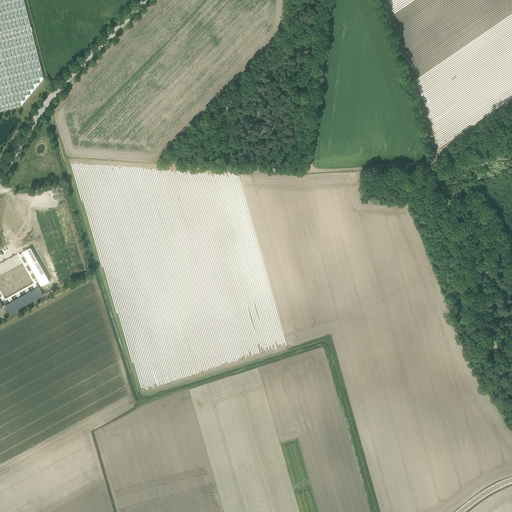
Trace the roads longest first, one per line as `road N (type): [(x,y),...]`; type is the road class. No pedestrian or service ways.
road 1 (track): [(309,170),(434,167),(511,375)]
road 2 (tertiary): [(0,174),(57,87),(141,0)]
road 3 (track): [(329,0),(309,170)]
